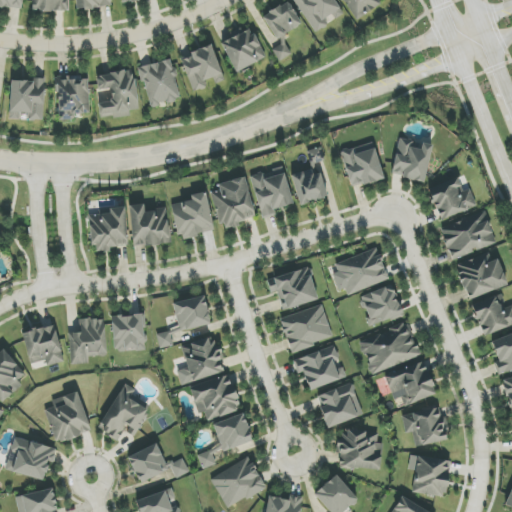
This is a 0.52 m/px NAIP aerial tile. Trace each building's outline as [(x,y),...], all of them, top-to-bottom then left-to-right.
[(0,0),(0,7),(22,10),(23,0),(0,0)] [(67,0),(32,0),(33,12),(68,11),(67,0)] [(75,0),(77,11),(113,6),(111,0),(75,0)] [(295,0),(314,33),(343,16),(334,0),(295,0)] [(344,0),(355,18),(385,2),(384,0),(344,0)] [(302,25),(288,1),(263,16),(280,45),(272,49),(280,62),(292,55),(281,37),(302,25)] [(235,73),(265,59),(251,25),(230,35),(232,39),(222,43),(235,73)] [(225,81),(212,45),(180,57),(193,92),(216,83),(216,84),(225,81)] [(141,66),(149,107),(181,100),(172,60),(141,66)] [(99,75),(101,90),(109,89),(110,101),(98,103),(101,120),(131,115),(130,111),(139,110),(133,70),(99,75)] [(89,114),(88,77),(56,78),(58,120),(75,120),(74,114),(89,114)] [(11,80),(10,120),(43,121),(44,81),(11,80)] [(432,145),(399,138),(391,175),(424,182),(432,145)] [(342,151),(351,188),(383,180),(374,143),(342,151)] [(312,169),(292,175),(300,205),(333,196),(325,165),(326,165),(321,148),(307,151),(312,169)] [(294,206),(283,168),(276,169),(277,175),(266,178),(264,173),(251,177),(262,215),(294,206)] [(218,184),(219,191),(213,192),(221,228),(256,220),(245,178),(218,184)] [(429,188),(438,219),(476,208),(471,189),(462,192),(459,179),(429,188)] [(172,205),(179,239),(214,232),(206,192),(190,196),(191,201),(172,205)] [(129,206),(133,247),(171,244),(167,209),(145,211),(144,204),(129,206)] [(128,248),(126,208),(98,209),(98,215),(90,215),(92,250),(128,248)] [(452,260),(496,244),(485,212),(440,228),(452,260)] [(335,264),(338,272),(332,274),(339,292),(345,289),(347,295),(389,280),(378,248),(335,264)] [(498,259),(492,261),(489,254),(456,264),(467,299),(507,287),(498,259)] [(318,300),(308,268),(267,280),(271,294),(277,292),(283,311),(318,300)] [(360,296),(369,326),(402,315),(393,286),(360,296)] [(472,305),(483,337),(511,326),(511,305),(505,308),(500,295),(472,305)] [(174,303),(180,332),(210,325),(205,296),(174,303)] [(291,353),(333,339),(323,305),(280,318),(291,353)] [(112,316),(114,352),(146,350),(144,315),(112,316)] [(106,355),(104,319),(79,320),(80,332),(69,333),(71,365),(89,364),(88,356),(106,355)] [(372,375),(421,355),(408,322),(359,342),(372,375)] [(22,334),(31,365),(46,360),(47,367),(64,362),(54,325),(22,334)] [(159,349),(173,346),(170,332),(157,335),(159,349)] [(511,333),(491,341),(498,361),(494,363),(498,375),(511,369),(511,333)] [(225,372),(214,336),(181,347),(188,368),(177,371),(182,386),(225,372)] [(293,361),(298,374),(303,372),(310,391),(346,378),(334,346),(293,361)] [(0,347),(0,401),(1,402),(28,377),(0,347)] [(435,396),(426,363),(386,374),(396,408),(435,396)] [(208,422),(241,410),(229,375),(190,389),(199,415),(204,413),(208,422)] [(511,415),(511,378),(503,381),(511,415)] [(317,396),(327,428),(363,416),(353,384),(317,396)] [(134,437),(153,404),(123,386),(98,429),(118,442),(124,431),(134,437)] [(46,410),(56,443),(90,433),(78,392),(52,400),(54,408),(46,410)] [(405,435),(416,433),(418,446),(446,441),(440,408),(402,416),(405,435)] [(253,441),(243,414),(213,425),(223,452),(253,441)] [(383,443),(378,443),(377,435),(366,434),(365,430),(353,429),(344,431),(343,438),(337,439),(337,443),(340,458),(339,469),(346,468),(381,470),(383,443)] [(57,449),(14,437),(10,452),(12,452),(7,471),(44,481),(49,461),(53,462),(57,449)] [(128,458),(140,484),(169,470),(156,444),(128,458)] [(222,451),(221,447),(199,454),(203,469),(216,465),(213,454),(222,451)] [(210,479),(228,510),(266,488),(249,457),(210,479)] [(446,497),(450,461),(417,457),(413,493),(446,497)] [(170,464),(176,478),(189,473),(183,458),(170,464)] [(15,497),(18,511),(56,511),(53,489),(15,497)] [(135,501),(138,511),(179,511),(178,506),(171,508),(166,491),(135,501)] [(300,511),(303,498),(290,495),(289,500),(269,496),(265,511),(300,511)] [(393,511),(430,511),(400,498),(393,511)]
